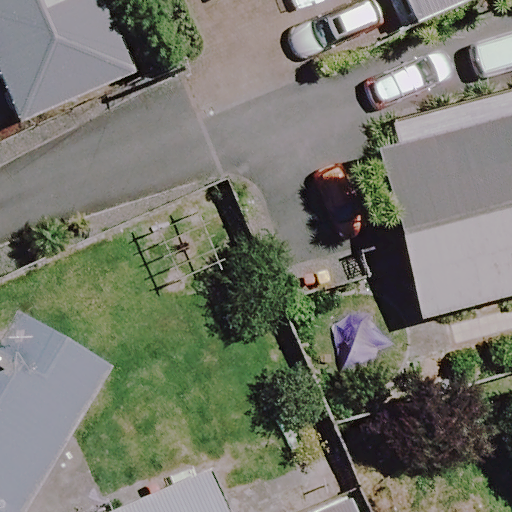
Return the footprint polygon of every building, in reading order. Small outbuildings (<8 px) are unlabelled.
[(125,87),(86,0),(0,0),(0,99),(15,135),(125,87)] [(217,0),(221,10),(245,0),(383,0),(396,31),(473,0),(217,0)] [(511,300),(511,121),(356,163),(400,330),(511,300)] [(0,511),(17,511),(92,376),(0,325),(0,511)] [(212,511),(199,480),(125,511),(212,511)]
